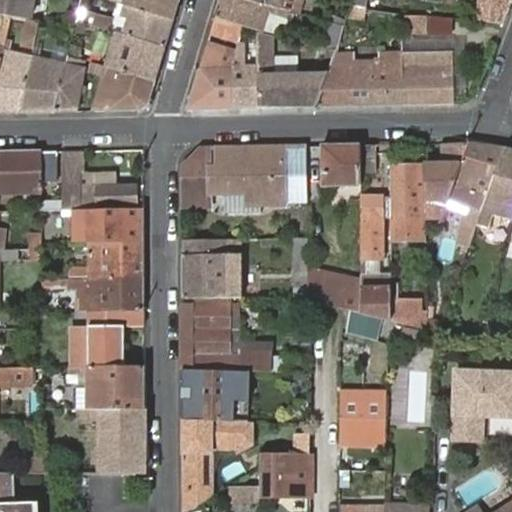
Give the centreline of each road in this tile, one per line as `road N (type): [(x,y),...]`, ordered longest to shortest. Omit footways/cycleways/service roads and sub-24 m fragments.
road 1 (residential): [(164,133),(164,511)]
road 2 (residential): [(164,133),(485,120)]
road 3 (residential): [(0,135),(164,133)]
road 4 (residential): [(202,0),(164,133)]
